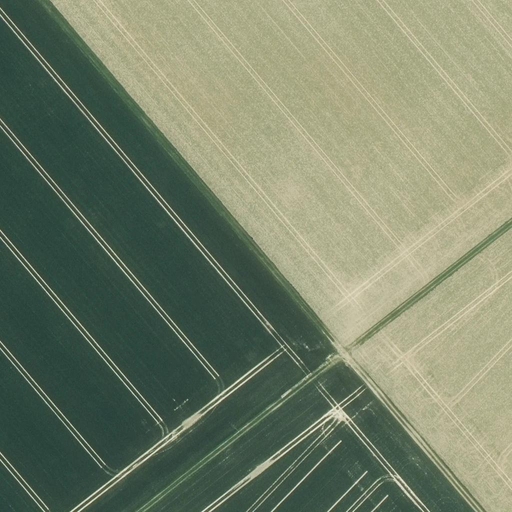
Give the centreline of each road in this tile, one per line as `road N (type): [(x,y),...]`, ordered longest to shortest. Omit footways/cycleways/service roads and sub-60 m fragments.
road 1 (track): [(44,0),(480,511)]
road 2 (track): [(141,511),(511,223)]
